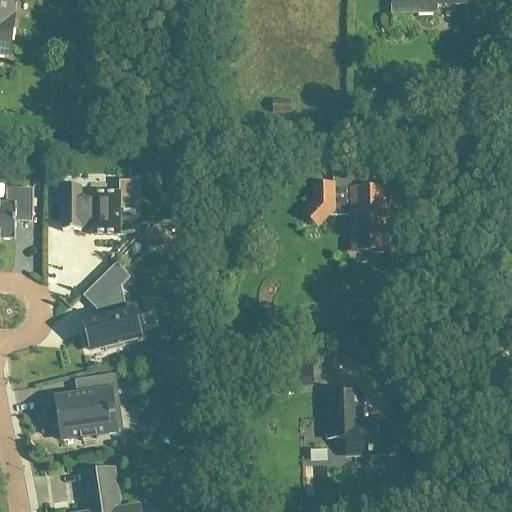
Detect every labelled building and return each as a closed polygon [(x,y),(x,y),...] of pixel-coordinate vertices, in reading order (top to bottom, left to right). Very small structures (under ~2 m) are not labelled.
[(0,0),(0,56),(8,57),(13,17),(9,17),(10,0),(0,0)] [(392,0),(393,15),(436,15),(436,6),(470,5),(470,0),(392,0)] [(371,101),(379,92),(372,86),(364,95),(371,101)] [(274,102),(273,114),(291,115),(291,101),(274,102)] [(327,166),(349,166),(348,155),(327,156),(327,166)] [(370,169),(332,170),(333,186),(313,186),(314,204),(308,209),(308,217),(314,223),(322,223),(327,217),(351,217),(352,250),(390,249),(389,193),(371,193),(370,169)] [(81,187),(63,186),(63,232),(81,232),(81,229),(91,230),(91,236),(119,236),(120,194),(81,194),(81,187)] [(0,243),(1,243),(1,240),(16,240),(16,223),(33,223),(33,189),(6,189),(6,205),(0,204),(0,243)] [(87,334),(83,335),(86,348),(90,347),(91,350),(106,346),(107,351),(123,346),(122,342),(141,338),(139,332),(133,309),(122,312),(116,291),(130,278),(116,265),(88,292),(102,307),(104,317),(84,322),(87,334)] [(79,395),(56,398),(57,404),(47,405),(50,428),(60,426),(62,441),(81,438),(81,441),(83,440),(82,438),(95,436),(96,439),(97,438),(97,436),(115,433),(107,378),(77,382),(79,395)] [(392,454),(390,423),(358,425),(357,394),(324,396),(325,422),(326,422),(327,442),(343,441),(344,457),(392,454)] [(233,452),(232,425),(210,426),(211,453),(233,452)] [(137,511),(137,509),(120,511),(114,471),(86,475),(90,511),(137,511)]
